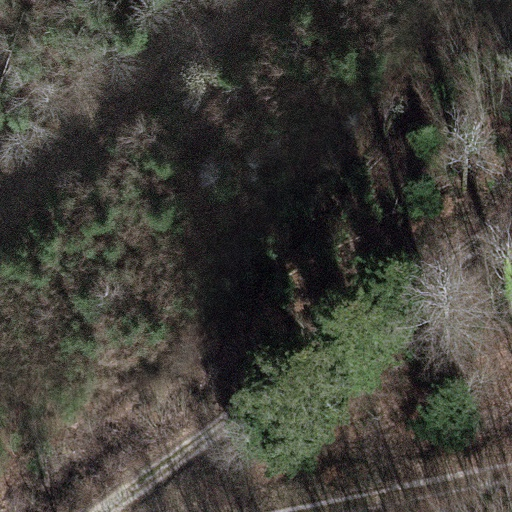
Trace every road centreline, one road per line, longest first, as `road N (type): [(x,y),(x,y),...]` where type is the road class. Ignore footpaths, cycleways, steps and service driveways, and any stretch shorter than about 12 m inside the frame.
road 1 (track): [(511,212),(93,511)]
road 2 (track): [(0,187),(244,0)]
road 3 (track): [(246,511),(511,455)]
